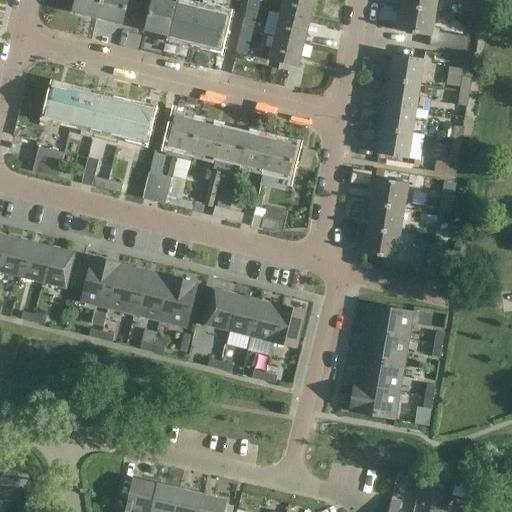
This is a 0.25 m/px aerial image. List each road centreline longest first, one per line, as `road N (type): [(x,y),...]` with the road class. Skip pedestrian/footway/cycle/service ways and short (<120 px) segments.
road 1 (residential): [(322,262),(0,191)]
road 2 (residential): [(336,119),(26,36)]
road 3 (residential): [(322,262),(294,456),(282,473)]
road 4 (residential): [(282,473),(264,478),(74,435)]
road 5 (residential): [(322,262),(336,119)]
road 6 (residential): [(336,119),(359,0)]
